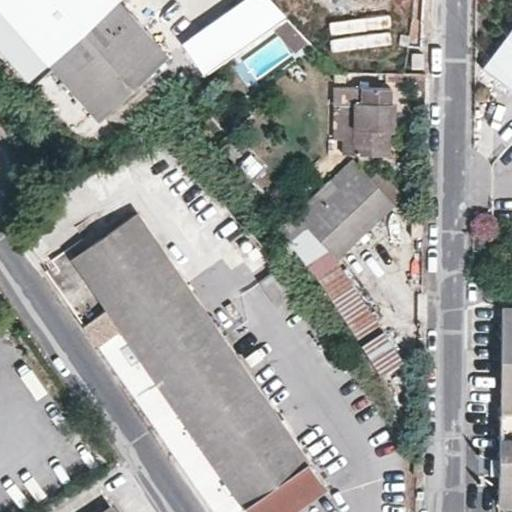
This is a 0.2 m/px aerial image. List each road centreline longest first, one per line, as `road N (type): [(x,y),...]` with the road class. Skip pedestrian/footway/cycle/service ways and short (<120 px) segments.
road 1 (residential): [(459,0),(443,511)]
road 2 (residential): [(0,247),(183,511)]
